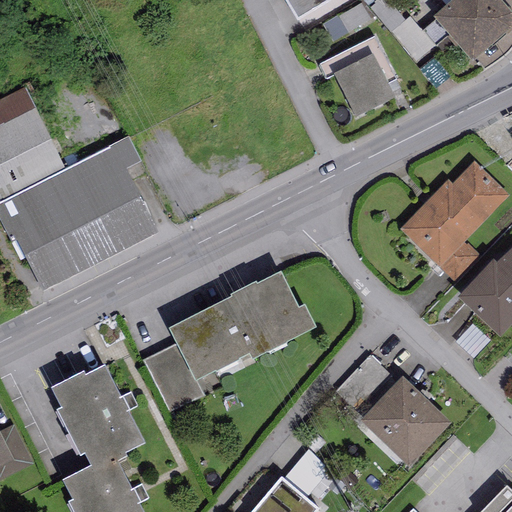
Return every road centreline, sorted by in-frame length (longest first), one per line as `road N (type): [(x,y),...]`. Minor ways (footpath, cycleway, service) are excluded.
road 1 (unclassified): [(0,341),(299,193)]
road 2 (residential): [(299,193),(359,281),(511,425)]
road 3 (unclassified): [(299,193),(511,86)]
